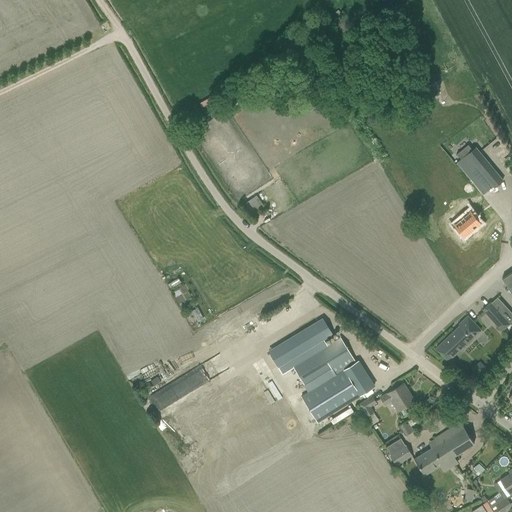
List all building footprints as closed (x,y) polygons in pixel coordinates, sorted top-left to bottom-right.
[(468,144),(457,154),(461,159),(457,163),(472,182),(476,178),(487,191),(492,186),(494,188),(503,180),(475,147),(472,150),(468,144)] [(257,195),(245,204),(253,215),(265,207),(257,195)] [(471,210),(456,224),(466,236),(482,222),(471,210)] [(511,271),(502,279),(511,294),(511,271)] [(511,313),(497,297),(491,303),(510,324),(511,326),(511,313)] [(510,324),(491,303),(490,302),(482,310),(501,331),(510,324)] [(192,310),(199,320),(203,317),(197,307),(192,310)] [(458,324),(459,325),(436,348),(448,361),(463,347),(464,348),(473,339),(472,338),(481,330),(467,316),(458,324)] [(296,345),(300,350),(327,334),(319,320),(289,338),(294,346),(296,345)] [(355,362),(340,338),(294,367),(305,385),(331,369),(335,376),(301,397),(317,422),(360,396),(343,370),(355,362)] [(480,363),(474,368),(480,374),(485,369),(480,363)] [(166,404),(208,383),(200,367),(158,388),(166,404)] [(380,398),(385,404),(391,400),(398,411),(414,401),(403,383),(394,389),(380,398)] [(375,402),(372,397),(359,405),(366,417),(373,413),(369,406),(375,402)] [(405,422),(399,426),(406,436),(411,432),(405,422)] [(414,459),(419,467),(424,475),(474,444),(460,422),(433,439),(437,444),(414,459)] [(385,448),(396,465),(411,456),(400,438),(385,448)] [(468,470),(461,474),(465,480),(471,476),(468,470)] [(511,471),(500,480),(510,495),(511,493),(511,471)] [(467,489),(465,499),(471,501),(473,491),(467,489)] [(488,503),(493,511),(504,511),(511,507),(511,505),(506,497),(496,504),(492,498),(487,502),(488,503)]
